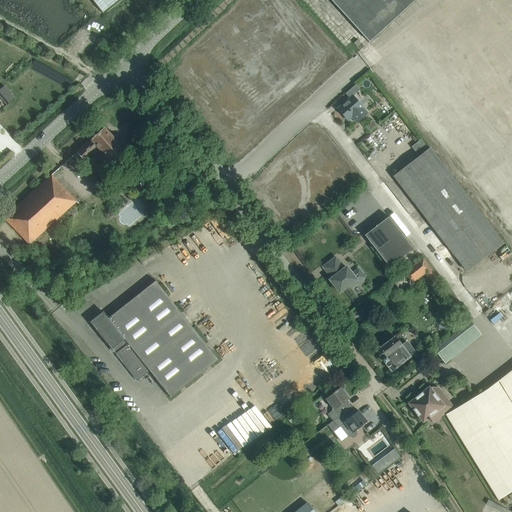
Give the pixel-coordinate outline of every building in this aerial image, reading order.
[(92,0),(102,12),(117,0),(92,0)] [(330,0),(369,42),(415,0),(330,0)] [(0,59),(0,87),(28,66),(22,59),(19,55),(5,66),(3,63),(0,59)] [(347,121),(362,107),(353,96),(360,90),(355,84),(345,94),(349,98),(337,109),(338,110),(339,109),(343,114),(342,115),(347,121)] [(4,86),(1,88),(9,97),(7,98),(10,102),(15,98),(4,86)] [(391,95),(383,102),(390,111),(399,104),(391,95)] [(374,114),(364,121),(370,129),(380,122),(374,114)] [(124,151),(103,128),(76,153),(84,161),(98,148),(111,162),(124,151)] [(411,146),(413,150),(418,156),(424,152),(428,149),(421,139),(411,146)] [(418,156),(399,171),(473,267),(497,248),(424,152),(418,156)] [(29,245),(77,202),(51,175),(3,218),(29,245)] [(172,199),(180,197),(177,183),(169,185),(172,199)] [(389,267),(413,249),(388,217),(364,235),(389,267)] [(344,269),(335,258),(323,267),(331,278),(329,280),(339,293),(356,280),(346,267),(344,269)] [(428,258),(421,264),(424,268),(431,262),(428,258)] [(412,266),(390,283),(398,293),(420,276),(412,266)] [(505,286),(510,283),(506,276),(502,279),(505,286)] [(218,360),(155,281),(108,318),(103,312),(90,322),(115,354),(117,353),(137,378),(148,369),(170,398),(218,360)] [(276,315),(285,310),(282,304),(273,310),(276,315)] [(445,363),(481,335),(470,321),(434,349),(445,363)] [(316,347),(324,342),(315,330),(307,336),(316,347)] [(401,345),(394,336),(375,351),(376,352),(375,355),(378,359),(382,360),(384,363),(385,363),(391,371),(400,365),(416,352),(407,340),(401,345)] [(319,346),(330,362),(337,358),(326,341),(319,346)] [(511,369),(479,394),(445,414),(498,501),(511,491),(511,369)] [(443,415),(448,411),(454,407),(439,387),(429,387),(408,403),(423,422),(429,417),(433,423),(443,415)] [(348,398),(340,388),(336,391),(336,390),(334,391),(334,392),(326,398),(332,406),(332,410),(327,414),(333,421),(350,407),(345,401),(348,398)] [(237,410),(248,435),(259,430),(245,399),(237,402),(240,409),(237,410)] [(354,414),(350,407),(333,421),(337,427),(339,425),(348,436),(349,437),(350,438),(352,438),(353,437),(355,437),(356,435),(357,434),(356,432),(356,431),(355,430),(361,426),(361,427),(363,425),(363,424),(366,421),(358,411),(354,414)] [(226,433),(233,430),(231,424),(223,428),(226,433)] [(234,436),(241,446),(246,443),(239,433),(234,436)] [(195,469),(202,465),(198,459),(191,463),(195,469)] [(314,511),(307,502),(294,511),(314,511)]
